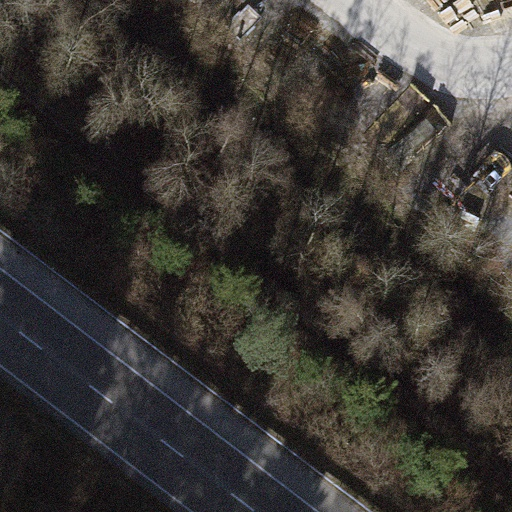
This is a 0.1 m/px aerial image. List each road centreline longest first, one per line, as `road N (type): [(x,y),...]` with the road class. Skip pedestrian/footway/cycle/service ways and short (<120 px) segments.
road 1 (track): [(0,72),(511,487)]
road 2 (secondary): [(261,511),(0,308)]
road 3 (unknown): [(368,0),(511,112)]
